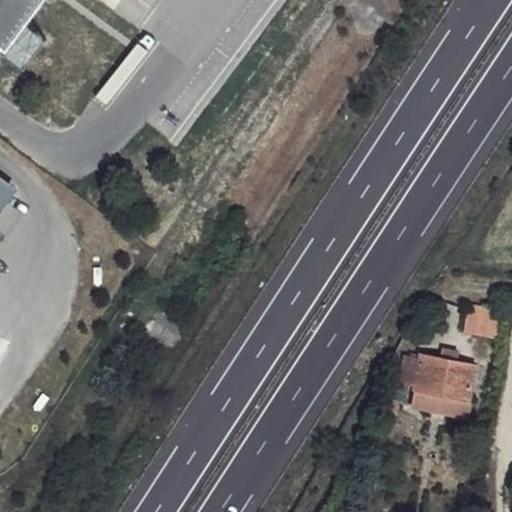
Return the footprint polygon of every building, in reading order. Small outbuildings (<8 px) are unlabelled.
[(0,0),(0,52),(4,56),(44,0),(0,0)] [(0,201),(10,188),(0,180),(0,201)] [(466,308),(462,336),(497,340),(499,311),(466,308)] [(467,367),(419,355),(417,362),(412,383),(412,389),(463,401),(467,367)] [(417,362),(402,359),(399,380),(412,383),(417,362)]
